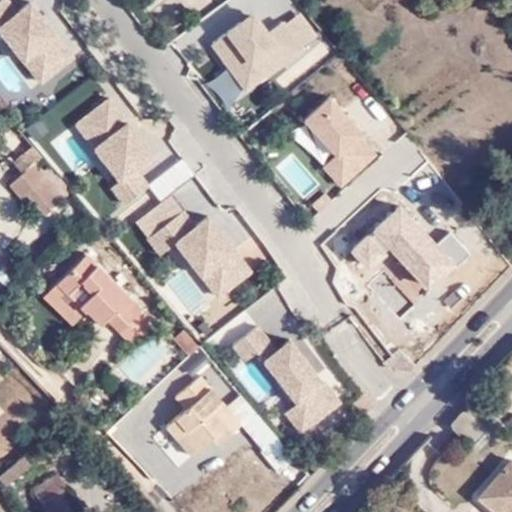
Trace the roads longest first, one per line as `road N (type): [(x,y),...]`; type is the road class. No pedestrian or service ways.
road 1 (secondary): [(511,296),(309,511)]
road 2 (secondary): [(344,511),(511,330)]
